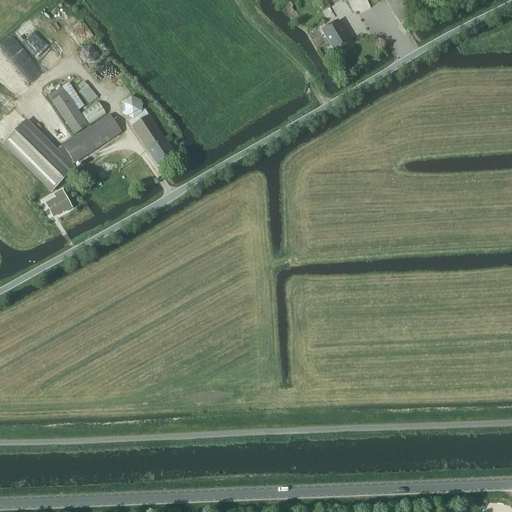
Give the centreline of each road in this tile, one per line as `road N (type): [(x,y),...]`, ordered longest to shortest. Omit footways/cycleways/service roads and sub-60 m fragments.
road 1 (unclassified): [(0,291),(511,2)]
road 2 (secondary): [(511,483),(0,503)]
road 3 (unclassified): [(0,443),(511,423)]
